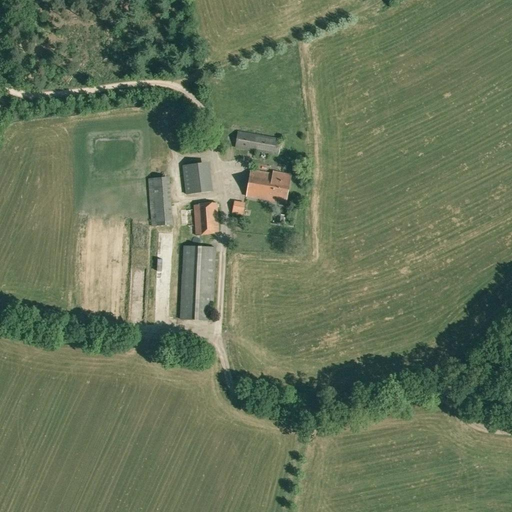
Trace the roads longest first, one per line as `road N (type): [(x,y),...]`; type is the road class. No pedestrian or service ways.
road 1 (track): [(511,296),(467,342),(441,387),(321,412),(237,393),(221,344),(223,191),(209,122),(180,93)]
road 2 (track): [(301,35),(309,256),(239,253),(229,327),(221,329)]
road 3 (track): [(395,0),(180,93)]
road 4 (track): [(180,93),(107,87),(0,94)]
